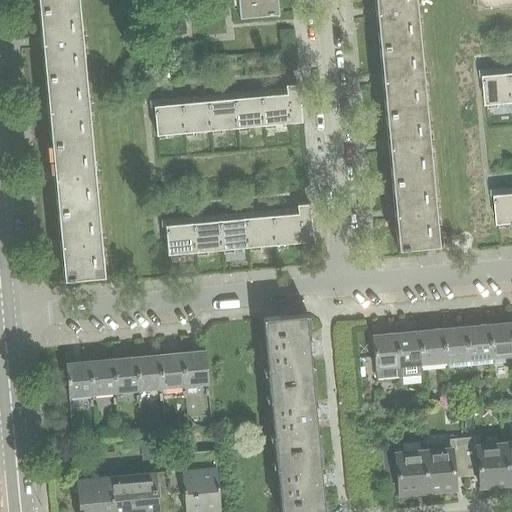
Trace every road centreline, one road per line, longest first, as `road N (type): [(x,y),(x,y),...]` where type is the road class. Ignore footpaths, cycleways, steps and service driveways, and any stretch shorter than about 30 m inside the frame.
road 1 (residential): [(344,286),(2,317)]
road 2 (residential): [(344,286),(318,0)]
road 3 (tertiary): [(20,511),(2,317)]
road 4 (residential): [(511,271),(344,286)]
